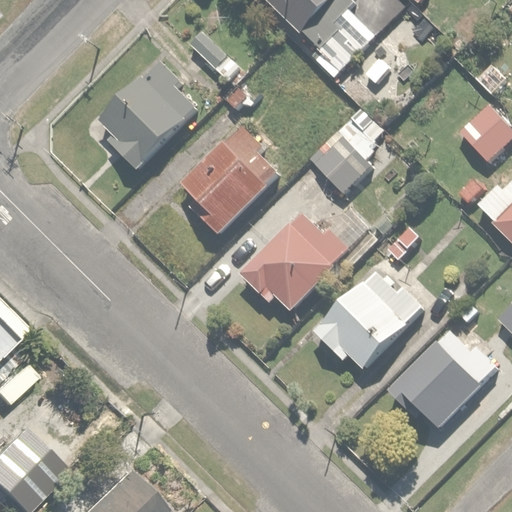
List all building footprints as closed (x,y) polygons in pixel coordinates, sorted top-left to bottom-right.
[(264,0),(340,70),(367,41),(340,18),(356,0),(264,0)] [(200,28),(187,42),(218,70),(231,55),(200,28)] [(169,51),(160,61),(151,53),(95,115),(113,130),(107,137),(138,166),(200,97),(187,86),(196,76),(169,51)] [(511,120),(494,101),(464,130),(491,160),(511,140),(511,120)] [(384,155),(349,121),(311,160),(346,193),(384,155)] [(254,157),(266,146),(246,124),(183,181),(208,209),(205,212),(219,228),(274,179),(254,157)] [(504,179),(481,202),(511,233),(511,182),(510,185),(504,179)] [(354,243),(331,220),(324,227),(305,209),(243,273),(270,300),(276,294),(291,308),(354,243)] [(382,259),(314,323),(347,357),(353,352),(365,364),(426,306),(382,259)] [(0,358),(10,368),(21,356),(8,344),(28,323),(0,295),(0,358)] [(511,302),(500,314),(511,325),(511,302)] [(458,321),(393,386),(407,400),(414,393),(446,425),(504,367),(458,321)] [(119,467),(82,511),(83,511),(155,511),(162,504),(119,467)]
